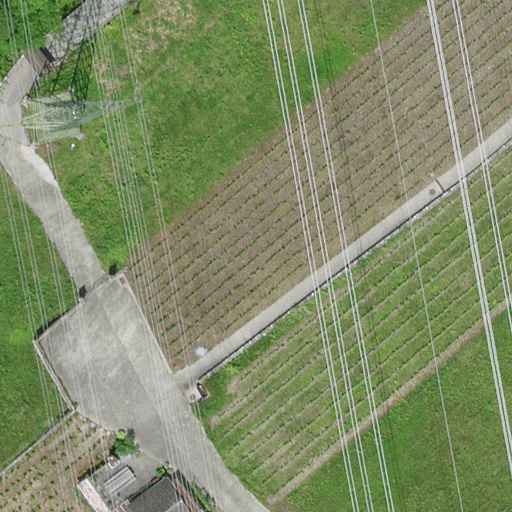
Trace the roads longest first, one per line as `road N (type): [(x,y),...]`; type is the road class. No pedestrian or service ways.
road 1 (track): [(254,511),(148,391),(13,155),(5,116),(47,53),(110,0)]
road 2 (track): [(511,134),(434,199),(148,391)]
